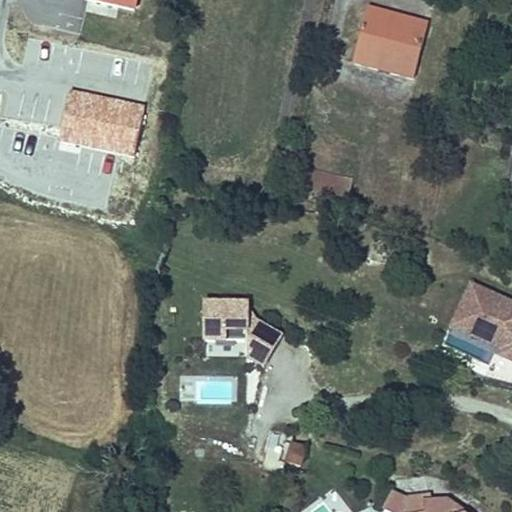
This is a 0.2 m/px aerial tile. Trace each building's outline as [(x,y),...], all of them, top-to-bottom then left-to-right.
[(98,0),(97,5),(141,14),(143,0),(98,0)] [(428,86),(442,36),(382,20),(369,70),(428,86)] [(66,142),(135,154),(143,106),(74,95),(66,142)] [(311,163),(306,182),(355,194),(360,174),(311,163)] [(352,208),(355,194),(306,182),(303,196),(352,208)] [(511,301),(471,285),(451,333),(504,356),(500,364),(511,368),(511,301)] [(253,307),(207,308),(207,351),(231,351),(231,343),(248,343),(249,362),(270,375),(286,339),(254,318),(253,307)] [(301,469),(307,447),(288,442),(282,464),(301,469)] [(378,493),(369,485),(357,501),(372,511),(449,511),(450,511),(420,491),(405,495),(403,486),(378,493)]
